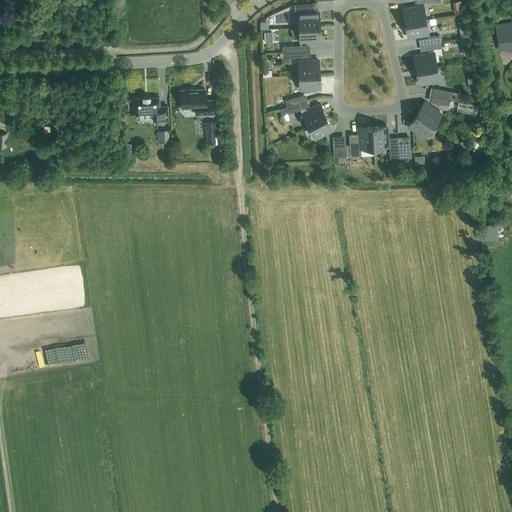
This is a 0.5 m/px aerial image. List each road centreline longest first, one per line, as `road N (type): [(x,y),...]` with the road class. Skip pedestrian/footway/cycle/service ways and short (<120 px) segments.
road 1 (track): [(224,44),(233,63),(249,289),(279,511)]
road 2 (residential): [(360,5),(381,4),(403,97),(394,110),(339,108),(340,6)]
road 3 (tertiary): [(264,0),(224,44),(199,58),(0,69)]
